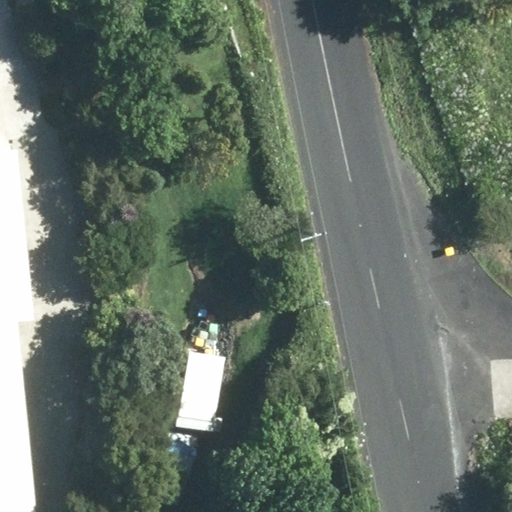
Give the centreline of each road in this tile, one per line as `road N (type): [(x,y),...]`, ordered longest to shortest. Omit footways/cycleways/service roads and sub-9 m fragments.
road 1 (residential): [(310,0),(424,511)]
road 2 (unknown): [(376,291),(511,344)]
